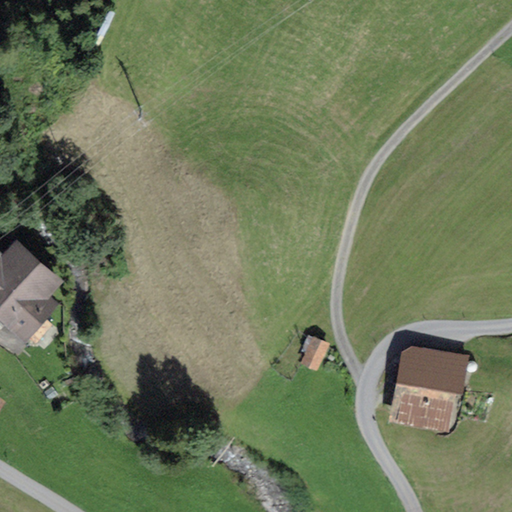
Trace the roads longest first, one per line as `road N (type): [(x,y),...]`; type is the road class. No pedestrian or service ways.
road 1 (residential): [(360,389),(336,292),(360,193),(427,107),(511,21)]
road 2 (tertiary): [(511,330),(427,332),(393,347),(360,389)]
road 3 (tertiary): [(360,389),(366,424),(408,511)]
